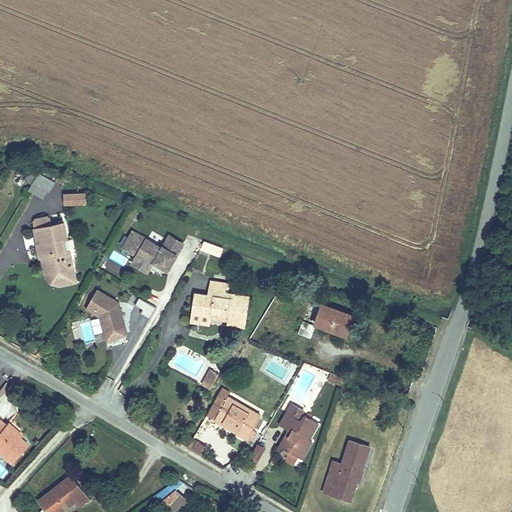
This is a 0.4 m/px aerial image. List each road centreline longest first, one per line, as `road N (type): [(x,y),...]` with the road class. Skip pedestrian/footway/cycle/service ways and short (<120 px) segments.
road 1 (tertiary): [(391,511),(456,339),(511,94)]
road 2 (unclassified): [(272,511),(0,354)]
road 3 (unknown): [(110,416),(200,281)]
